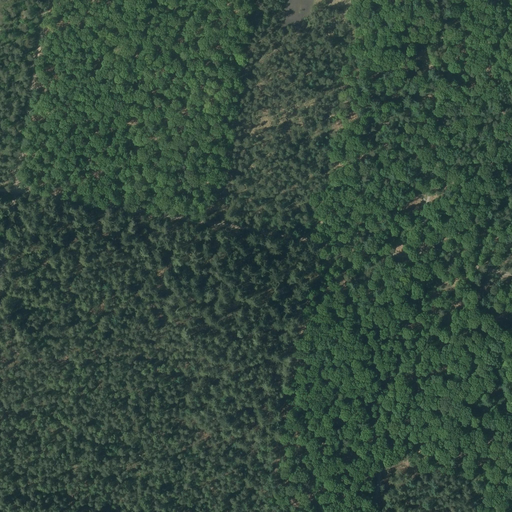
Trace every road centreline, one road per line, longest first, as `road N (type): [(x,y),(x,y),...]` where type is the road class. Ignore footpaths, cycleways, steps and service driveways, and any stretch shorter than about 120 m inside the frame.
road 1 (track): [(511,272),(0,191)]
road 2 (track): [(449,62),(381,462)]
road 3 (track): [(0,283),(47,0)]
road 4 (track): [(381,462),(511,486)]
